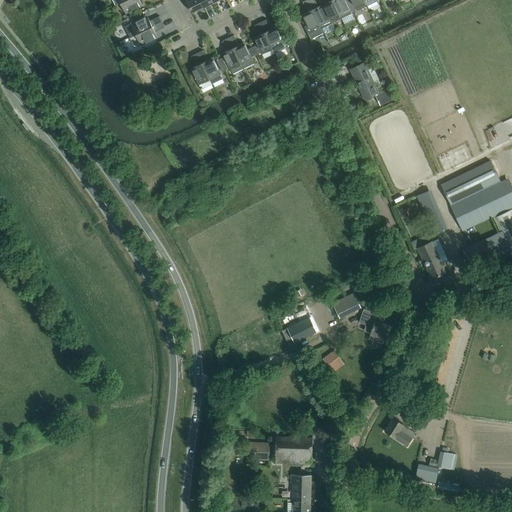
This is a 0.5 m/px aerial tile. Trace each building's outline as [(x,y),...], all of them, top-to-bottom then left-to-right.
[(125,0),(121,2),(126,13),(142,5),(139,0),(125,0)] [(200,0),(186,0),(193,12),(204,7),(200,0)] [(322,28),(308,0),(304,0),(303,1),(307,11),(303,13),(307,22),(303,24),(310,36),(323,30),(322,27),(322,28)] [(332,23),(322,4),(318,6),(315,0),(308,0),(322,28),(322,27),(332,23)] [(342,18),(332,0),(326,0),(327,2),(322,4),(332,23),(342,18)] [(332,0),(342,18),(354,12),(348,0),(332,0)] [(367,6),(364,0),(348,0),(354,12),(367,6)] [(362,14),(356,16),(359,22),(365,20),(362,14)] [(131,23),(125,26),(130,37),(136,34),(162,21),(160,16),(150,21),(147,15),(131,23)] [(266,19),(260,22),(273,48),(273,49),(275,53),(286,48),(276,27),(270,29),(266,19)] [(162,21),(136,34),(141,45),(158,37),(155,31),(165,26),(162,21)] [(273,48),(260,22),(255,25),(259,34),(254,37),(256,42),(251,44),(256,54),(261,52),(262,54),(273,49),(273,48)] [(256,54),(251,44),(246,47),(244,42),(239,44),(234,35),(229,37),(244,68),(254,63),(251,57),(256,54)] [(244,68),(229,37),(223,40),(228,50),(223,52),(233,73),(244,68)] [(203,50),(197,53),(212,84),(223,78),(221,74),(213,57),(207,60),(203,50)] [(212,84),(197,53),(192,55),(197,65),(191,68),(202,89),(212,84)] [(217,60),(220,66),(225,63),(223,57),(217,60)] [(368,69),(373,67),(370,59),(350,69),(365,99),(366,98),(366,100),(371,98),(370,96),(375,94),(380,105),(395,98),(390,89),(381,93),(380,91),(379,92),(368,69)] [(228,68),(225,63),(220,66),(222,71),(228,68)] [(491,160),(441,184),(449,200),(450,204),(501,180),(498,177),(491,160)] [(501,180),(450,204),(463,231),(511,207),(511,203),(503,184),(501,180)] [(511,212),(511,209),(497,216),(511,248),(511,212)] [(440,210),(426,216),(433,233),(447,227),(440,210)] [(510,248),(501,230),(462,250),(470,266),(510,248)] [(438,238),(432,241),(417,247),(432,278),(439,275),(447,271),(444,266),(448,265),(446,260),(448,259),(438,238)] [(354,292),(332,303),(340,317),(361,307),(354,292)] [(391,325),(375,320),(372,313),(366,316),(371,326),(369,332),(371,333),(369,338),(383,343),(384,338),(386,339),(391,325)] [(289,345),(304,338),(317,331),(310,317),(304,320),(282,330),(289,345)] [(334,350),(323,358),(329,367),(340,359),(334,350)] [(394,418),(385,431),(395,438),(396,437),(402,441),(406,435),(400,431),(404,425),(394,418)] [(276,462),(304,463),(312,464),(312,436),(276,435),(276,462)] [(251,442),(250,458),(269,459),(270,443),(251,442)] [(439,460),(438,465),(448,468),(449,462),(439,460)] [(418,472),(417,478),(437,482),(440,470),(419,466),(418,472)] [(293,511),(310,511),(311,474),(291,474),(291,499),(294,499),(293,511)]
